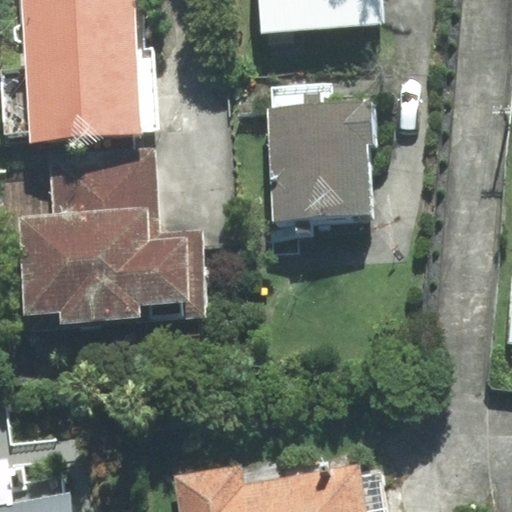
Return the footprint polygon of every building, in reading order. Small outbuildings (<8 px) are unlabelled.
[(29,0),(41,154),(160,145),(149,0),(29,0)] [(387,0),(269,0),(271,42),(389,36),(387,0)] [(373,93),(276,98),(283,232),(380,227),(373,93)] [(54,223),(32,224),(36,329),(77,327),(77,337),(157,334),(156,320),(198,318),(199,334),(229,332),(225,235),(168,238),(164,160),(52,165),(54,223)] [(248,471),(181,482),(186,511),(373,511),(367,472),(252,491),(248,471)] [(85,511),(85,503),(8,511),(85,511)]
